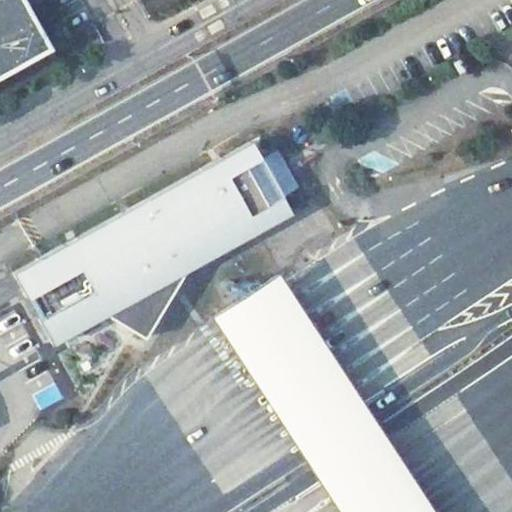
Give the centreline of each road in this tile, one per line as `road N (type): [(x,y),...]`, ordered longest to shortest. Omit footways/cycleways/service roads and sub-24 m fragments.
road 1 (trunk): [(511,173),(410,216),(210,336),(24,511)]
road 2 (trunk): [(511,188),(421,231),(203,374),(47,511)]
road 3 (trunk): [(511,207),(436,248),(228,387),(76,511)]
road 4 (trunk): [(511,224),(216,421),(99,511)]
road 5 (trunk): [(511,246),(128,511)]
road 6 (trunk): [(511,268),(153,511)]
road 7 (trunk): [(335,0),(0,183)]
road 8 (trunk): [(497,325),(443,339),(213,488),(196,509)]
road 9 (trunk): [(497,325),(232,500),(196,509)]
road 10 (trunk): [(257,511),(511,342)]
road 11 (secondary): [(0,131),(236,0)]
road 12 (trunk): [(298,511),(511,367)]
road 13 (trunk): [(328,511),(511,387)]
road 14 (trunk): [(363,511),(511,409)]
road 15 (trunk): [(397,511),(511,435)]
